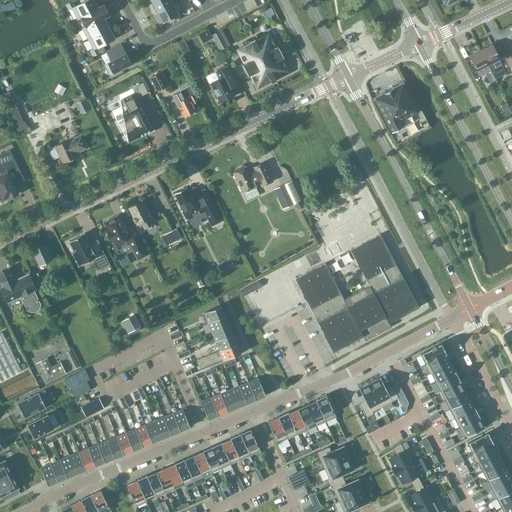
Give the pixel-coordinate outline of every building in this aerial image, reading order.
[(81,18),(81,17),(99,8),(98,7),(94,0),(88,0),(75,7),(72,2),(66,5),(69,10),(72,9),(78,19),(81,18)] [(160,0),(153,4),(157,13),(173,5),(170,0),(160,0)] [(13,1),(2,6),(3,10),(8,7),(10,11),(16,8),(13,1)] [(81,17),(81,18),(86,27),(109,15),(108,13),(106,7),(105,7),(104,5),(98,7),(99,8),(81,17)] [(179,17),(173,5),(157,13),(158,13),(155,15),(159,23),(162,21),(162,22),(171,18),(173,20),(179,17)] [(88,39),(109,28),(106,23),(112,20),(109,15),(86,27),(83,29),(88,39)] [(109,28),(88,39),(93,49),(90,51),(93,56),(99,53),(97,48),(115,39),(109,28)] [(227,46),(219,32),(213,35),(212,36),(220,50),(227,46)] [(245,63),(243,64),(249,76),(251,74),(258,87),(271,80),(271,81),(275,78),(288,71),(281,59),(284,57),(278,46),(275,47),(268,35),(256,41),(251,43),(251,44),(239,50),(245,63)] [(184,40),(179,43),(185,56),(191,53),(184,40)] [(121,44),(108,51),(113,60),(105,65),(110,75),(131,64),(130,61),(128,56),(127,56),(126,54),(125,54),(120,46),(121,45),(121,44)] [(499,73),(504,70),(500,62),(501,62),(492,45),(481,51),(493,76),(499,73)] [(490,83),(496,80),(493,76),(481,51),(469,56),(476,70),(479,76),(485,73),(490,83)] [(511,56),(501,62),(500,62),(504,70),(506,73),(511,70),(511,56)] [(222,74),(218,76),(220,79),(211,84),(221,103),(234,96),(228,85),(234,82),(226,67),(220,70),(222,74)] [(158,92),(167,87),(163,79),(162,79),(159,73),(151,77),(153,83),(154,83),(158,92)] [(374,99),(375,100),(392,133),(404,127),(401,122),(418,112),(404,85),(403,83),(402,84),(375,98),(374,99)] [(58,85),(55,91),(62,95),(65,89),(58,85)] [(196,111),(193,104),(198,101),(190,85),(180,91),(181,91),(173,95),(184,117),(190,114),(191,115),(195,113),(194,112),(196,111)] [(128,143),(139,137),(153,130),(134,93),(120,100),(123,113),(115,116),(119,125),(124,122),(128,143)] [(11,96),(3,100),(9,111),(15,125),(23,122),(16,107),(11,96)] [(56,147),(63,163),(66,161),(69,162),(72,160),(73,158),(76,156),(75,154),(87,148),(81,135),(56,147)] [(284,150),(293,173),(314,165),(304,141),(284,150)] [(10,151),(0,155),(0,159),(4,167),(0,169),(0,172),(2,175),(0,176),(0,192),(3,199),(9,196),(9,198),(18,194),(8,174),(18,169),(10,151)] [(276,180),(286,177),(281,161),(271,164),(276,180)] [(235,172),(236,173),(234,174),(242,192),(243,192),(247,201),(260,195),(255,186),(256,186),(256,185),(261,183),(262,186),(273,181),(264,163),(254,168),(255,170),(250,173),(248,168),(246,169),(245,167),(243,166),(236,170),(235,172)] [(359,182),(363,180),(357,169),(353,172),(359,182)] [(285,184),(276,189),(285,208),(294,204),(285,184)] [(176,194),(184,210),(183,211),(187,219),(205,210),(212,225),(220,221),(205,191),(197,194),(195,189),(188,192),(186,189),(176,194)] [(129,208),(134,217),(133,218),(135,222),(136,222),(138,224),(136,225),(140,233),(146,230),(145,228),(155,223),(149,212),(148,213),(142,201),(129,208)] [(312,206),(304,210),(307,215),(315,211),(312,206)] [(105,224),(109,231),(107,231),(108,233),(107,235),(108,237),(108,239),(110,240),(112,240),(113,242),(115,241),(118,248),(121,246),(123,247),(126,245),(127,243),(130,242),(139,259),(146,255),(134,232),(127,235),(118,217),(115,219),(113,219),(110,220),(108,222),(105,224)] [(172,231),(167,234),(167,241),(169,244),(177,241),(172,231)] [(84,234),(69,242),(74,252),(72,254),(77,262),(79,266),(80,266),(89,261),(93,259),(99,270),(109,264),(99,244),(91,248),(89,243),(84,234)] [(308,298),(306,299),(333,352),(347,345),(345,343),(349,341),(350,343),(363,336),(365,341),(391,327),(389,323),(402,316),(401,314),(404,312),(406,314),(419,307),(391,254),(389,255),(387,252),(389,251),(381,234),(350,250),(369,286),(344,299),(325,263),(295,279),(304,296),(306,295),(308,298)] [(53,260),(45,244),(32,250),(34,255),(29,258),(32,265),(38,263),(40,266),(53,260)] [(235,258),(229,261),(233,268),(238,265),(235,258)] [(9,269),(0,273),(0,280),(4,288),(1,289),(8,302),(21,296),(28,310),(30,311),(32,311),(34,311),(36,311),(38,310),(39,308),(40,306),(40,304),(33,290),(36,289),(29,275),(15,282),(9,269)] [(203,277),(196,280),(199,287),(206,284),(203,277)] [(259,281),(251,285),(253,291),(262,287),(259,281)] [(249,286),(241,290),(244,296),(252,292),(249,286)] [(225,316),(221,306),(204,313),(208,323),(225,316)] [(158,318),(156,319),(159,325),(170,320),(167,314),(165,315),(158,318)] [(135,316),(125,321),(131,332),(140,327),(141,327),(135,316)] [(211,332),(229,325),(225,316),(208,323),(211,332)] [(215,342),(233,334),(229,325),(211,332),(215,342)] [(0,332),(0,379),(20,372),(5,331),(0,332)] [(219,351),(237,344),(233,334),(215,342),(219,351)] [(448,354),(454,351),(448,340),(442,344),(448,354)] [(106,343),(91,351),(95,359),(110,351),(106,343)] [(424,365),(447,353),(441,343),(420,354),(425,364),(424,365)] [(219,351),(223,361),(241,354),(237,344),(219,351)] [(70,350),(66,353),(75,369),(79,367),(70,350)] [(451,363),(446,354),(447,354),(447,353),(424,365),(429,374),(451,363)] [(66,373),(61,364),(51,370),(46,359),(37,363),(46,383),(66,373)] [(451,363),(429,374),(429,375),(431,374),(436,382),(456,371),(455,371),(451,363)] [(440,391),(461,381),(456,371),(436,382),(440,391)] [(80,395),(90,389),(86,380),(80,383),(76,374),(65,379),(70,388),(75,386),(80,395)] [(355,387),(361,384),(359,377),(352,379),(355,387)] [(392,387),(387,390),(380,377),(370,383),(382,406),(398,398),(392,387)] [(259,378),(249,382),(256,400),(266,396),(259,378)] [(461,381),(440,391),(445,400),(465,390),(461,381)] [(239,386),(246,404),(256,400),(249,382),(239,386)] [(360,404),(367,417),(373,414),(372,412),(382,406),(370,383),(359,388),(366,401),(360,404)] [(398,384),(392,387),(398,398),(404,395),(398,384)] [(230,390),(237,408),(246,404),(239,386),(230,390)] [(237,408),(230,390),(220,394),(228,411),(237,408)] [(445,400),(450,409),(470,399),(470,398),(465,390),(445,400)] [(44,391),(17,404),(24,418),(46,408),(42,400),(48,397),(44,391)] [(211,398),(218,415),(228,411),(220,394),(211,398)] [(316,401),(317,401),(326,422),(336,417),(327,396),(316,401)] [(99,398),(87,404),(92,414),(104,408),(99,398)] [(218,415),(211,398),(201,402),(208,419),(218,415)] [(470,399),(450,409),(455,418),(475,408),(475,407),(470,399)] [(316,401),(307,405),(316,426),(326,422),(317,401),(316,401)] [(298,409),(307,430),(316,426),(307,405),(298,409)] [(459,427),(480,417),(475,408),(455,418),(459,427)] [(183,409),(173,413),(180,431),(190,427),(183,409)] [(298,434),(307,430),(298,409),(289,413),(289,414),(298,434)] [(164,417),(171,435),(180,431),(173,413),(164,417)] [(278,417),(288,438),(298,434),(289,414),(289,413),(278,417)] [(28,424),(27,425),(28,425),(34,438),(35,438),(53,429),(54,429),(54,428),(53,427),(59,425),(53,414),(48,416),(48,415),(47,415),(28,424)] [(164,417),(154,421),(161,439),(171,435),(164,417)] [(278,443),(288,438),(278,417),(268,422),(278,443)] [(480,417),(459,427),(465,437),(485,427),(480,417)] [(145,425),(152,443),(161,439),(154,421),(145,425)] [(152,443),(145,425),(135,429),(143,446),(152,443)] [(126,433),(133,450),(143,446),(135,429),(126,433)] [(250,455),(260,451),(251,430),(241,434),(250,455)] [(133,450),(126,433),(117,437),(124,454),(133,450)] [(471,454),(493,443),(488,433),(467,443),(472,453),(471,454)] [(240,460),(250,455),(241,434),(230,439),(231,439),(240,460)] [(107,441),(114,458),(124,454),(117,437),(107,441)] [(231,464),(240,460),(231,439),(222,443),(231,464)] [(107,441),(98,444),(105,462),(114,458),(107,441)] [(222,468),(231,464),(222,443),(212,448),(222,468)] [(471,454),(476,463),(498,452),(493,443),(494,443),(493,443),(471,454)] [(88,448),(95,466),(105,462),(98,444),(88,448)] [(392,467),(393,469),(393,468),(395,472),(414,461),(408,449),(404,451),(401,445),(394,448),(397,454),(388,459),(392,466),(392,467)] [(331,453),(329,447),(317,452),(325,469),(350,457),(347,450),(345,451),(343,447),(336,450),(332,452),(331,453)] [(79,452),(86,470),(95,466),(88,448),(79,452)] [(210,469),(212,472),(222,468),(212,448),(203,452),(211,468),(210,469)] [(69,456),(77,474),(86,470),(79,452),(69,456)] [(201,473),(202,472),(210,469),(211,468),(203,452),(194,456),(201,473)] [(502,461),(503,461),(498,452),(476,463),(476,464),(478,463),(482,471),(502,461)] [(69,456),(60,460),(67,478),(77,474),(69,456)] [(184,460),(194,480),(203,476),(202,472),(201,473),(194,456),(184,460)] [(353,464),(350,457),(325,469),(329,479),(328,480),(330,486),(332,485),(344,480),(341,474),(343,474),(347,472),(346,472),(353,469),(351,465),(353,464)] [(9,470),(5,461),(5,460),(4,461),(0,462),(0,479),(12,474),(10,470),(9,470)] [(51,464),(58,481),(67,478),(60,460),(51,464)] [(194,480),(184,460),(175,464),(183,481),(182,481),(184,485),(194,480)] [(417,476),(421,474),(414,461),(395,472),(396,475),(397,477),(398,476),(402,484),(410,480),(413,486),(420,482),(417,476)] [(487,480),(507,470),(507,469),(502,461),(482,471),(487,480)] [(41,468),(48,485),(58,481),(51,464),(41,468)] [(166,468),(173,485),(174,485),(182,481),(183,481),(175,464),(166,468)] [(157,472),(166,493),(175,489),(174,485),(173,485),(166,468),(157,472)] [(492,489),(511,478),(507,470),(487,480),(492,489)] [(154,494),(156,497),(166,493),(157,472),(147,477),(155,493),(154,494)] [(299,473),(289,477),(291,483),(301,479),(299,473)] [(18,488),(19,487),(18,486),(13,476),(12,474),(0,479),(0,496),(0,497),(0,496),(1,496),(3,501),(4,502),(5,501),(4,501),(19,494),(20,493),(19,492),(17,488),(18,488)] [(137,480),(145,498),(154,494),(155,493),(147,477),(147,476),(137,480)] [(511,490),(511,478),(492,489),(497,498),(511,490)] [(294,489),(304,485),(301,479),(291,483),(294,489)] [(145,498),(137,480),(127,485),(136,506),(147,501),(145,498)] [(332,485),(339,501),(365,490),(361,483),(359,484),(358,480),(350,483),(347,485),(346,485),(344,480),(332,485)] [(411,504),(412,506),(413,506),(414,509),(434,499),(434,498),(427,486),(424,488),(420,482),(413,486),(417,492),(408,496),(412,504),(411,504)] [(99,511),(108,511),(111,511),(101,490),(91,495),(99,511)] [(367,502),(366,498),(368,497),(365,490),(339,501),(344,511),(345,511),(358,506),(358,507),(361,505),(367,502)] [(511,490),(497,498),(501,508),(511,501),(511,490)] [(454,491),(448,494),(454,505),(460,502),(454,491)] [(87,511),(99,511),(91,495),(81,500),(87,511)] [(445,511),(437,496),(434,498),(434,499),(414,509),(415,511),(445,511)] [(74,511),(87,511),(81,500),(71,505),(74,511)] [(511,511),(511,501),(501,508),(503,511),(511,511)]
